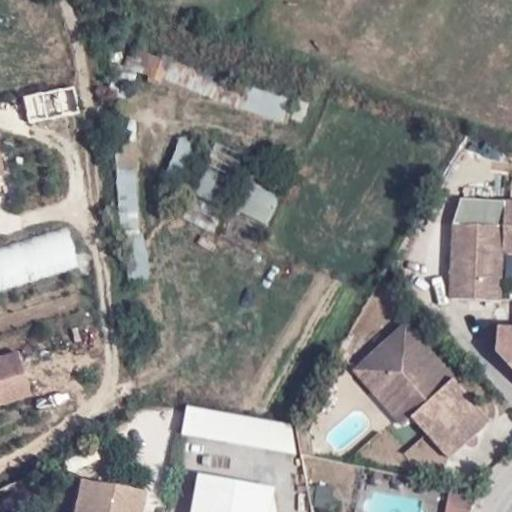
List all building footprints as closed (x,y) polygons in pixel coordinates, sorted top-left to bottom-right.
[(133,67),(197,93),(207,71),(131,41),(111,88),(122,93),(133,67)] [(198,106),(211,112),(224,87),(210,80),(198,106)] [(0,102),(0,131),(25,129),(22,100),(0,102)] [(184,186),(199,146),(182,139),(166,179),(184,186)] [(137,142),(115,143),(117,169),(139,168),(137,142)] [(218,205),(230,178),(205,166),(192,193),(218,205)] [(117,172),(125,281),(146,279),(139,170),(117,172)] [(240,213),(264,224),(277,197),(253,185),(240,213)] [(496,240),(511,240),(511,188),(457,186),(457,212),(445,212),(443,289),(493,291),(496,240)] [(194,218),(209,226),(218,209),(202,201),(194,218)] [(0,290),(78,270),(67,229),(0,246),(0,290)] [(0,306),(0,344),(83,322),(73,286),(0,306)] [(418,349),(423,345),(406,326),(354,371),(370,390),(380,382),(404,409),(412,418),(423,431),(447,459),(490,422),(455,382),(450,386),(434,367),(430,371),(424,365),(429,361),(418,349)] [(455,382),(423,345),(418,349),(429,361),(424,365),(430,371),(434,367),(450,386),(455,382)] [(0,355),(0,406),(30,396),(15,350),(0,355)] [(370,390),(394,417),(404,409),(380,382),(370,390)] [(394,417),(402,427),(412,418),(404,409),(394,417)] [(187,412),(185,441),(295,450),(297,421),(187,412)] [(276,511),(275,501),(273,489),(199,476),(192,511),(276,511)] [(65,511),(136,511),(140,492),(70,480),(65,511)] [(310,486),(312,508),(335,505),(334,484),(310,486)] [(465,511),(467,506),(475,491),(448,487),(443,511),(465,511)]
